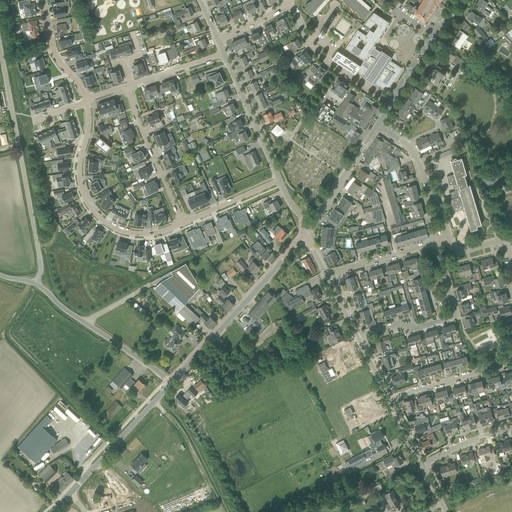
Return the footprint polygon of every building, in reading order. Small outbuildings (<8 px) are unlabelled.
[(29,0),(23,0),(18,1),(19,9),(24,8),(26,16),(36,14),(34,3),(30,4),(29,0)] [(251,0),(250,1),(242,5),(246,12),(248,11),(249,13),(256,9),(254,3),(256,3),(254,0),(251,0)] [(304,9),(312,16),(314,13),(313,13),(316,10),(316,11),(320,6),(319,6),(321,4),(321,5),(325,0),(324,0),(343,0),(345,4),(346,3),(350,6),(352,10),(353,8),(357,12),(356,12),(359,16),(360,14),(364,18),(371,11),(368,8),(368,9),(366,7),(367,7),(362,2),(361,3),(360,1),(358,0),(311,0),(310,2),(310,1),(306,4),(308,5),(304,9),(304,8),(304,9)] [(406,7),(405,8),(414,14),(417,16),(418,17),(420,18),(425,21),(434,7),(436,4),(437,2),(438,3),(439,2),(440,0),(423,0),(418,9),(417,8),(416,9),(413,7),(408,4),(406,7)] [(484,0),(478,0),(476,4),(479,6),(476,9),(488,17),(493,10),(486,5),(488,2),(484,0)] [(53,13),(53,14),(53,16),(54,17),(55,17),(65,15),(64,9),(70,8),(68,1),(60,3),(61,7),(53,8),(54,13),(53,13)] [(234,7),(230,9),(232,14),(233,13),(234,14),(236,19),(243,16),(241,11),(243,10),(241,4),(234,7)] [(175,14),(177,20),(175,20),(177,25),(181,24),(179,19),(188,15),(188,16),(194,14),(191,6),(186,8),(185,7),(181,8),(182,10),(174,13),(175,14)] [(221,14),(216,17),(219,23),(220,22),(222,25),(225,23),(226,24),(228,23),(228,22),(229,22),(227,18),(231,17),(232,17),(227,6),(219,10),(221,14)] [(467,18),(471,21),(473,22),(480,27),(485,20),(480,17),(477,15),(472,11),(467,18)] [(373,47),(374,45),(377,41),(378,42),(381,38),(379,37),(389,22),(374,12),(369,17),(363,25),(361,23),(345,48),(364,60),(373,46),(373,47)] [(276,22),(278,27),(289,22),(286,17),(280,20),(276,22)] [(63,24),(56,25),(56,26),(55,26),(56,30),(57,30),(58,34),(66,32),(65,25),(71,24),(70,18),(62,19),(63,24)] [(470,27),(466,23),(463,19),(458,26),(467,32),(470,27)] [(31,40),(34,39),(39,38),(36,21),(28,22),(28,23),(21,24),(23,32),(30,30),(30,33),(30,34),(31,40)] [(194,31),(196,31),(200,29),(197,21),(186,26),(184,24),(177,27),(179,30),(186,27),(188,31),(193,29),(194,31)] [(283,37),(284,37),(289,34),(286,30),(291,27),(289,22),(278,27),(281,31),(280,31),(283,37)] [(275,33),(273,28),(271,24),(264,27),(267,33),(271,31),(272,34),(275,33)] [(473,30),(483,42),(487,38),(477,26),(473,30)] [(172,28),(165,30),(167,36),(174,34),(173,32),(175,32),(174,29),(172,29),(172,28)] [(504,28),(499,33),(502,36),(507,31),(504,28)] [(475,40),(464,32),(459,30),(451,43),(455,46),(459,49),(465,39),(472,44),(475,40)] [(260,36),(258,31),(251,34),(253,39),(257,38),(261,47),(267,44),(265,39),(263,35),(260,36)] [(60,47),(72,45),(70,37),(59,39),(60,47)] [(238,40),(242,49),(249,46),(245,37),(238,40)] [(198,40),(194,41),(196,46),(198,49),(203,47),(207,45),(204,38),(199,41),(198,40)] [(287,56),(289,55),(297,52),(295,49),(301,45),(297,38),(291,42),(290,42),(285,45),(288,49),(285,51),(286,53),(287,56)] [(495,44),(490,38),(484,44),(489,49),(495,44)] [(236,52),(240,50),(242,49),(238,40),(231,43),(236,52)] [(131,41),(123,44),(126,55),(131,53),(130,48),(132,47),(131,41)] [(126,55),(123,44),(118,45),(121,56),(126,55)] [(161,53),(157,54),(161,64),(169,61),(176,58),(176,56),(179,55),(174,44),(170,45),(171,49),(161,52),(161,53)] [(121,56),(118,45),(118,47),(118,48),(114,49),(114,48),(113,48),(117,58),(121,56)] [(360,66),(357,70),(357,71),(364,75),(363,77),(374,84),(375,83),(386,90),(400,68),(389,61),(392,57),(381,50),(380,51),(373,47),(373,46),(364,60),(360,66)] [(117,58),(113,48),(105,50),(107,55),(110,54),(112,59),(117,58)] [(67,52),(65,53),(67,59),(74,56),(75,59),(80,58),(82,57),(81,54),(79,54),(77,49),(72,51),(71,50),(67,51),(67,52)] [(239,59),(242,66),(248,63),(247,59),(254,56),(252,51),(250,52),(244,54),(245,56),(239,59)] [(267,51),(257,55),(259,59),(252,61),(254,65),(256,64),(270,58),(267,51)] [(287,56),(283,58),(292,68),(297,64),(302,59),(306,64),(308,62),(312,59),(306,51),(302,55),(298,58),(296,55),(292,58),(291,57),(290,55),(287,56)] [(357,71),(357,70),(360,66),(337,51),(333,57),(335,59),(334,61),(352,73),(353,71),(356,72),(357,71)] [(38,58),(37,52),(27,55),(30,64),(31,67),(36,66),(37,69),(37,70),(45,67),(43,63),(44,62),(43,60),(42,57),(38,58)] [(76,63),(78,71),(83,69),(89,67),(87,60),(96,57),(94,53),(82,57),(80,58),(81,61),(76,63)] [(453,61),(452,62),(460,67),(463,63),(464,61),(456,56),(455,57),(453,61)] [(135,70),(146,66),(143,58),(138,60),(139,63),(133,65),(135,70)] [(254,65),(250,67),(251,69),(245,72),(248,79),(254,76),(257,74),(256,71),(259,70),(256,64),(254,65)] [(444,69),(438,65),(438,66),(437,65),(429,76),(432,79),(433,78),(435,79),(433,83),(440,88),(443,84),(440,82),(444,76),(443,75),(446,71),(444,69)] [(149,74),(146,66),(135,70),(137,75),(142,73),(143,76),(149,74)] [(276,69),(275,66),(260,73),(261,76),(276,69)] [(313,74),(308,81),(313,86),(316,83),(318,81),(317,80),(319,79),(326,71),(320,66),(318,68),(315,66),(311,70),(314,73),(313,74)] [(86,82),(87,85),(95,82),(93,78),(93,76),(96,75),(95,73),(97,72),(96,68),(86,72),(87,75),(84,76),(85,79),(86,82)] [(107,70),(109,78),(112,77),(120,75),(119,70),(112,72),(111,69),(107,70)] [(278,74),(276,69),(261,76),(263,79),(269,76),(270,77),(278,74)] [(211,77),(212,82),(214,86),(216,85),(216,86),(218,85),(217,85),(223,82),(222,79),(222,80),(221,80),(220,73),(217,74),(217,75),(215,76),(214,72),(205,75),(206,79),(211,77)] [(35,83),(34,83),(37,93),(46,90),(45,86),(44,84),(48,83),(48,82),(49,81),(49,82),(49,81),(47,73),(37,76),(38,76),(39,81),(35,83)] [(191,76),(193,83),(200,81),(197,74),(191,76)] [(302,74),(295,80),(298,84),(305,77),(302,74)] [(122,80),(120,75),(112,77),(113,82),(111,83),(112,86),(118,84),(117,81),(122,80)] [(260,79),(255,81),(250,83),(253,90),(259,87),(258,84),(261,82),(260,79)] [(338,79),(331,90),(343,97),(350,86),(338,79)] [(168,82),(170,90),(172,95),(177,93),(177,94),(180,93),(178,89),(179,88),(178,83),(175,84),(173,80),(168,82)] [(161,90),(162,93),(165,92),(170,90),(168,82),(162,83),(164,89),(161,90)] [(54,90),(55,94),(68,90),(66,84),(64,85),(57,87),(58,89),(56,90),(54,90)] [(274,84),(265,88),(266,90),(267,93),(276,89),(274,84)] [(156,85),(151,87),(153,96),(159,94),(160,97),(163,96),(162,93),(161,90),(158,91),(156,85)] [(153,96),(151,87),(145,89),(146,94),(143,95),(145,99),(154,97),(153,96)] [(412,93),(420,99),(424,93),(415,88),(412,93)] [(218,101),(213,104),(214,108),(227,102),(225,99),(230,97),(226,89),(222,91),(216,93),(215,94),(218,101)] [(68,90),(55,94),(57,97),(58,97),(60,96),(61,98),(70,95),(68,90)] [(260,93),(255,95),(258,102),(267,98),(266,94),(268,94),(267,93),(266,90),(265,91),(260,93)] [(201,95),(203,100),(213,96),(211,91),(201,95)] [(43,99),(42,99),(45,108),(51,106),(46,92),(43,93),(44,95),(43,95),(44,96),(45,99),(43,99)] [(45,108),(42,99),(40,100),(40,98),(39,96),(38,97),(37,94),(37,93),(35,94),(40,110),(45,108)] [(347,100),(351,103),(355,96),(350,93),(345,99),(346,99),(347,100)] [(416,103),(417,104),(420,99),(412,93),(409,98),(416,103)] [(34,112),(40,110),(35,94),(33,95),(34,98),(32,98),(33,100),(34,102),(32,103),(31,103),(34,112)] [(70,95),(61,98),(62,100),(59,101),(58,101),(59,105),(72,101),(70,95)] [(360,105),(358,108),(365,113),(372,117),(378,108),(372,104),(373,102),(365,97),(362,101),(360,104),(360,105)] [(416,103),(409,98),(407,97),(404,103),(412,108),(416,103)] [(267,98),(258,102),(261,109),(272,104),(273,107),(283,102),(281,98),(272,102),(272,101),(269,100),(267,98)] [(106,102),(109,112),(110,114),(118,111),(119,113),(124,111),(122,103),(116,105),(114,99),(110,101),(110,100),(106,101),(107,102),(106,102)] [(346,99),(342,105),(368,122),(372,117),(365,113),(351,103),(347,100),(346,99)] [(428,112),(433,104),(428,100),(423,108),(428,112)] [(325,101),(323,105),(330,110),(330,111),(332,112),(333,111),(331,109),(333,106),(325,101)] [(100,114),(101,117),(104,116),(103,114),(109,112),(106,102),(97,105),(99,109),(98,110),(100,114)] [(223,108),(225,111),(226,115),(229,113),(230,117),(231,118),(235,116),(233,111),(236,110),(233,103),(223,108)] [(412,108),(404,103),(401,108),(409,113),(412,108)] [(438,107),(433,104),(428,112),(433,115),(438,107)] [(330,110),(323,105),(320,109),(328,114),(330,111),(330,110)] [(368,122),(342,105),(336,115),(354,126),(355,127),(357,124),(352,121),(354,118),(358,120),(359,119),(360,120),(358,123),(365,128),(368,122)] [(438,107),(433,115),(438,118),(443,110),(438,107)] [(406,118),(409,113),(401,108),(397,113),(406,118)] [(325,118),(328,114),(320,109),(317,114),(325,118)] [(152,115),(147,117),(150,125),(154,123),(156,129),(163,126),(162,123),(161,120),(162,119),(163,119),(164,117),(163,116),(162,115),(161,114),(160,114),(159,115),(157,112),(152,114),(152,115)] [(273,120),(275,122),(284,118),(281,112),(272,116),(270,112),(264,115),(267,122),(273,120)] [(317,114),(315,118),(322,123),(324,119),(326,120),(327,119),(325,118),(317,114)] [(354,126),(336,115),(332,121),(343,128),(349,132),(348,134),(357,139),(360,134),(352,129),(354,126)] [(226,124),(229,122),(230,124),(228,125),(231,131),(236,129),(239,128),(243,126),(240,119),(237,120),(235,116),(231,118),(230,117),(224,120),(226,124)] [(440,120),(442,126),(451,122),(449,116),(440,120)] [(65,128),(74,125),(73,119),(60,123),(61,127),(62,126),(65,126),(65,128)] [(451,122),(442,126),(445,132),(454,127),(451,122)] [(97,125),(100,132),(104,131),(108,129),(107,126),(103,127),(102,124),(97,125)] [(74,125),(65,128),(66,128),(66,130),(64,131),(62,131),(63,134),(76,130),(74,125)] [(277,125),(272,130),(278,136),(283,130),(277,125)] [(125,145),(133,141),(132,138),(135,136),(134,135),(135,134),(134,131),(133,131),(131,127),(127,129),(127,127),(119,130),(121,135),(124,133),(126,139),(123,140),(125,145)] [(53,128),(47,131),(51,139),(52,139),(53,138),(55,140),(54,140),(55,142),(56,143),(59,142),(53,128)] [(78,136),(76,130),(63,134),(65,138),(66,137),(68,136),(69,139),(78,136)] [(42,133),(49,149),(52,148),(51,148),(50,144),(51,144),(50,142),(49,140),(51,139),(47,131),(42,133)] [(163,145),(165,148),(175,144),(171,135),(167,137),(164,131),(155,135),(160,146),(163,145)] [(232,133),(234,138),(235,140),(236,144),(241,142),(244,140),(249,138),(246,131),(241,133),(239,134),(237,131),(232,133)] [(438,132),(433,135),(437,144),(442,141),(438,132)] [(49,149),(42,133),(37,136),(41,144),(43,143),(44,145),(45,147),(46,146),(47,149),(49,149)] [(349,140),(354,144),(357,139),(348,134),(346,138),(349,140)] [(383,150),(386,153),(392,145),(390,144),(390,143),(378,135),(372,143),(383,150)] [(433,135),(427,137),(431,145),(431,147),(437,144),(433,135)] [(427,136),(421,139),(425,148),(431,145),(427,137),(427,136)] [(111,146),(100,137),(98,138),(100,139),(96,144),(102,149),(102,150),(105,153),(111,146)] [(420,150),(425,148),(421,139),(415,141),(420,150)] [(194,141),(191,142),(187,144),(190,150),(196,147),(194,141)] [(365,158),(363,161),(367,164),(372,167),(374,164),(376,165),(378,163),(380,164),(384,159),(381,152),(383,150),(372,143),(363,157),(365,158)] [(63,144),(54,147),(55,150),(57,150),(58,157),(70,155),(68,148),(65,148),(64,144),(63,144)] [(168,165),(176,161),(174,158),(176,157),(174,152),(176,151),(174,145),(167,148),(169,152),(163,154),(165,157),(164,158),(166,160),(168,165)] [(236,150),(238,155),(246,150),(244,146),(236,150)] [(456,147),(437,156),(438,158),(457,149),(456,147)] [(132,148),(124,151),(126,155),(127,157),(131,155),(132,158),(134,162),(137,161),(144,158),(143,156),(144,156),(144,155),(144,154),(144,153),(143,153),(143,152),(142,152),(141,150),(135,153),(134,151),(132,148)] [(260,163),(255,151),(244,156),(247,164),(251,163),(253,166),(260,163)] [(89,170),(89,171),(90,171),(90,172),(97,173),(97,171),(101,172),(101,167),(97,167),(97,166),(98,160),(103,162),(104,158),(101,156),(96,155),(95,159),(96,159),(96,161),(90,161),(89,164),(89,166),(89,170)] [(387,170),(388,173),(400,166),(398,159),(395,157),(395,159),(387,170)] [(455,211),(455,210),(456,210),(456,211),(462,210),(462,207),(464,206),(471,230),(476,229),(476,226),(481,224),(472,192),(474,192),(472,185),(470,185),(465,186),(462,176),(467,175),(462,158),(451,161),(454,174),(447,176),(450,185),(453,184),(455,191),(450,192),(452,196),(453,196),(453,198),(450,200),(455,211)] [(62,159),(50,161),(51,165),(57,164),(58,171),(69,169),(68,162),(63,162),(62,159)] [(39,162),(41,175),(50,174),(49,164),(45,164),(45,162),(39,162)] [(140,175),(142,178),(151,174),(151,173),(152,172),(150,169),(149,170),(148,166),(145,168),(142,162),(132,166),(133,170),(136,169),(138,175),(140,175)] [(174,178),(176,183),(184,180),(182,176),(185,175),(182,168),(183,168),(182,164),(175,167),(177,170),(171,173),(173,176),(174,178)] [(506,172),(505,168),(504,166),(496,169),(497,170),(494,171),(498,180),(500,183),(501,183),(502,183),(503,181),(502,181),(507,179),(504,173),(506,172)] [(412,175),(407,177),(406,174),(407,174),(405,167),(400,169),(401,172),(398,173),(401,183),(413,180),(412,175)] [(357,177),(361,179),(364,181),(367,176),(374,181),(378,176),(370,171),(368,174),(362,169),(357,177)] [(487,173),(482,175),(487,185),(498,180),(494,171),(487,173)] [(61,174),(61,173),(51,175),(53,180),(56,179),(57,183),(60,182),(61,186),(63,186),(64,186),(65,187),(69,186),(69,185),(70,184),(69,184),(69,181),(69,178),(68,179),(68,176),(62,177),(61,174)] [(391,183),(388,173),(382,177),(397,225),(403,223),(393,189),(391,183)] [(93,175),(93,180),(94,180),(94,182),(91,184),(92,187),(92,188),(93,190),(94,190),(95,193),(102,189),(100,184),(105,184),(105,179),(103,179),(103,174),(93,175)] [(224,193),(232,190),(227,179),(220,182),(219,179),(216,181),(216,179),(211,181),(217,193),(221,191),(220,188),(222,187),(224,193)] [(147,189),(144,190),(144,191),(145,195),(147,195),(150,194),(149,194),(158,190),(157,187),(158,186),(156,183),(155,183),(154,180),(145,184),(147,189)] [(370,195),(369,197),(372,206),(363,209),(364,213),(371,211),(381,208),(377,193),(362,183),(361,184),(360,183),(358,185),(354,182),(351,180),(346,188),(348,190),(352,193),(355,195),(355,196),(357,198),(358,197),(359,198),(364,191),(370,195)] [(135,190),(144,186),(142,181),(138,183),(133,185),(135,190)] [(406,195),(417,191),(415,185),(407,188),(406,185),(399,187),(400,190),(404,188),(406,195)] [(56,195),(56,198),(61,197),(64,202),(61,204),(62,207),(68,204),(66,201),(74,198),(71,191),(70,191),(66,194),(66,193),(63,194),(63,193),(63,189),(53,191),(54,195),(56,195)] [(109,189),(103,192),(98,195),(101,199),(102,198),(105,200),(101,204),(107,210),(115,201),(114,200),(108,195),(112,193),(109,189)] [(199,205),(200,205),(196,195),(195,192),(194,191),(191,193),(193,197),(188,199),(192,208),(197,206),(197,207),(200,206),(199,205)] [(407,201),(404,202),(404,204),(411,202),(410,200),(419,198),(417,191),(406,195),(407,198),(406,198),(407,201)] [(196,195),(200,205),(208,201),(204,192),(196,195)] [(137,201),(131,193),(129,194),(134,202),(137,201)] [(338,211),(343,215),(345,216),(347,213),(349,210),(347,209),(351,203),(347,200),(343,197),(338,204),(342,206),(340,209),(338,211)] [(266,202),(263,203),(266,208),(268,213),(271,212),(274,210),(274,211),(276,209),(281,207),(277,200),(272,203),(270,200),(266,202)] [(411,212),(422,209),(420,202),(412,205),(412,208),(410,208),(411,212)] [(69,203),(57,209),(58,212),(57,212),(58,213),(60,216),(65,213),(64,212),(70,209),(74,216),(71,217),(73,221),(76,219),(75,217),(80,214),(79,213),(80,213),(79,213),(77,208),(76,205),(75,205),(71,207),(69,203)] [(128,213),(123,210),(124,208),(116,204),(111,211),(116,213),(114,216),(124,221),(125,219),(126,219),(127,216),(126,215),(128,213)] [(153,206),(148,206),(149,210),(150,221),(155,220),(157,220),(158,223),(167,219),(164,211),(157,214),(156,210),(154,210),(153,209),(153,206)] [(371,211),(375,224),(385,220),(381,208),(371,211)] [(331,221),(330,223),(331,223),(335,226),(338,226),(340,223),(338,222),(343,215),(338,211),(335,209),(330,216),(333,218),(331,221)] [(424,215),(422,209),(411,212),(413,218),(408,219),(409,222),(418,219),(417,217),(424,215)] [(233,212),(235,218),(234,218),(236,223),(242,220),(244,223),(244,224),(246,223),(248,228),(247,228),(252,226),(246,212),(241,214),(239,211),(239,210),(233,212)] [(148,214),(146,214),(140,213),(139,214),(135,214),(134,224),(142,225),(142,221),(146,221),(149,220),(148,214)] [(216,225),(219,232),(223,230),(222,228),(226,226),(228,232),(234,229),(229,219),(228,220),(226,215),(219,219),(219,218),(217,219),(219,224),(216,225)] [(87,231),(84,228),(86,227),(86,228),(88,226),(88,225),(91,223),(88,220),(89,220),(88,219),(87,219),(85,217),(82,220),(82,219),(80,221),(79,222),(76,224),(82,231),(80,232),(82,235),(87,231)] [(223,242),(219,232),(216,225),(213,226),(211,221),(203,225),(205,230),(203,231),(205,237),(215,233),(220,244),(223,242)] [(72,222),(63,229),(66,233),(75,226),(72,222)] [(331,223),(330,223),(328,226),(328,227),(327,227),(327,228),(323,228),(322,236),(321,235),(321,236),(332,237),(333,228),(338,229),(338,226),(335,226),(331,223)] [(275,229),(276,230),(273,234),(275,236),(282,241),(282,240),(288,234),(278,226),(275,229)] [(97,230),(95,229),(95,230),(92,227),(83,238),(83,239),(86,241),(86,242),(90,237),(97,240),(96,242),(97,241),(100,243),(103,238),(101,237),(102,237),(100,235),(102,231),(97,229),(97,230)] [(198,233),(196,228),(186,233),(188,238),(192,236),(194,241),(191,243),(193,249),(202,245),(202,247),(204,246),(204,247),(207,245),(202,232),(198,233)] [(269,244),(272,241),(268,236),(270,235),(263,228),(259,232),(269,244)] [(419,230),(422,239),(428,237),(426,228),(419,230)] [(413,232),(416,240),(422,239),(419,230),(413,232)] [(407,234),(410,242),(416,240),(413,232),(407,234)] [(401,235),(404,244),(410,242),(407,234),(401,235)] [(380,236),(382,245),(388,243),(386,235),(380,236)] [(397,246),(404,244),(401,235),(395,237),(397,246)] [(331,246),(332,237),(321,236),(322,236),(321,244),(325,244),(325,245),(324,245),(324,246),(326,246),(325,248),(327,251),(333,248),(335,249),(335,246),(331,246)] [(382,245),(380,236),(374,238),(376,247),(382,245)] [(177,238),(169,240),(172,249),(179,247),(181,251),(188,247),(185,240),(181,243),(180,243),(179,242),(177,239),(177,237),(177,238)] [(376,247),(374,238),(368,240),(370,249),(376,247)] [(364,250),(370,249),(368,240),(362,242),(364,250)] [(119,250),(121,250),(121,252),(124,253),(124,251),(124,253),(124,255),(127,256),(127,258),(131,259),(132,251),(128,250),(128,251),(126,250),(128,244),(124,243),(118,241),(117,244),(116,249),(119,250)] [(252,245),(248,248),(255,256),(259,253),(266,260),(271,254),(267,251),(268,250),(261,244),(257,241),(252,245)] [(364,250),(362,242),(355,243),(358,252),(364,250)] [(152,247),(152,255),(153,255),(164,252),(164,254),(166,260),(167,262),(172,260),(167,244),(164,244),(164,243),(162,244),(161,243),(154,245),(154,246),(152,247)] [(135,248),(135,256),(137,256),(137,257),(143,257),(143,256),(145,257),(146,259),(151,259),(151,258),(150,249),(146,249),(146,247),(143,247),(144,245),(138,245),(138,248),(135,248)] [(333,262),(338,260),(339,259),(335,251),(335,249),(333,248),(327,251),(328,254),(326,256),(329,263),(333,261),(334,262),(333,262)] [(304,262),(310,273),(316,270),(308,256),(300,261),(302,263),(304,262)] [(248,267),(250,269),(254,273),(260,267),(251,258),(248,261),(251,264),(248,267)] [(416,258),(410,260),(412,267),(413,270),(414,273),(420,271),(419,268),(416,258)] [(494,269),(499,267),(497,262),(493,263),(492,258),(481,261),(483,266),(484,270),(490,268),(490,270),(494,269)] [(242,270),(246,267),(240,260),(236,263),(242,270)] [(406,269),(412,267),(410,260),(403,261),(406,269)] [(161,281),(154,288),(165,298),(172,305),(173,307),(179,312),(193,325),(192,324),(196,321),(198,322),(199,321),(198,319),(199,318),(200,318),(204,322),(210,328),(216,322),(213,318),(210,315),(208,318),(203,313),(197,307),(196,309),(192,304),(189,307),(188,306),(203,290),(200,288),(200,287),(186,263),(179,267),(171,271),(159,277),(160,278),(161,281)] [(392,265),(395,273),(397,272),(397,271),(401,270),(399,263),(392,265)] [(297,272),(301,269),(296,264),(292,266),(297,272)] [(471,272),(470,269),(469,264),(457,267),(460,276),(471,272)] [(395,273),(392,265),(386,267),(389,275),(386,276),(388,283),(391,282),(389,277),(395,275),(395,273)] [(226,272),(225,273),(229,278),(237,273),(233,267),(226,272)] [(375,270),(377,278),(380,277),(380,276),(383,275),(381,268),(375,270)] [(375,279),(377,278),(375,270),(369,272),(371,279),(374,278),(375,279)] [(477,280),(478,280),(475,273),(472,274),(473,279),(469,280),(470,282),(477,280)] [(346,278),(348,284),(355,282),(358,281),(357,275),(354,276),(346,278)] [(494,276),(483,279),(484,281),(485,285),(491,284),(491,283),(495,282),(496,287),(499,286),(503,285),(501,277),(495,278),(494,276)] [(413,280),(415,286),(423,283),(422,277),(413,280)] [(357,288),(355,282),(348,284),(350,291),(355,289),(356,291),(362,290),(361,287),(357,288)] [(471,284),(470,282),(462,285),(463,289),(457,291),(459,298),(461,298),(461,301),(465,300),(472,298),(471,295),(467,296),(465,290),(472,288),(471,284)] [(425,289),(423,283),(415,286),(417,292),(425,289)] [(287,292),(281,299),(286,310),(287,311),(289,310),(305,302),(304,301),(303,298),(309,296),(311,294),(309,291),(311,291),(308,286),(306,285),(298,289),(295,290),(298,295),(293,297),(287,292)] [(221,295),(217,299),(224,307),(228,310),(234,304),(228,298),(226,300),(224,298),(230,292),(226,289),(224,286),(218,293),(220,295),(221,295)] [(316,288),(311,291),(309,291),(311,294),(314,300),(317,299),(321,296),(319,292),(319,293),(316,288)] [(417,292),(418,298),(427,295),(425,289),(417,292)] [(353,295),(355,301),(362,299),(361,293),(363,292),(362,290),(356,291),(357,294),(353,295)] [(494,300),(497,299),(499,303),(508,300),(505,293),(500,294),(499,290),(492,291),(492,292),(489,293),(491,299),(494,298),(494,300)] [(151,296),(149,291),(142,295),(144,300),(151,296)] [(258,302),(251,310),(260,318),(266,311),(263,309),(265,308),(269,303),(270,304),(276,298),(274,297),(272,294),(268,291),(258,302)] [(429,301),(427,295),(418,298),(420,304),(429,301)] [(474,303),(472,298),(465,300),(466,303),(461,304),(463,312),(471,310),(469,305),(474,303)] [(363,308),(373,305),(372,303),(364,305),(362,299),(355,301),(357,307),(362,306),(363,308)] [(422,310),(430,308),(429,301),(420,304),(422,310)] [(326,304),(321,307),(318,308),(324,320),(322,321),(324,325),(330,321),(328,318),(327,316),(331,314),(326,304)] [(404,313),(410,312),(407,304),(401,306),(404,313)] [(368,310),(370,309),(374,308),(373,305),(363,308),(364,311),(360,312),(362,318),(369,316),(368,310)] [(316,309),(315,306),(303,312),(304,316),(307,314),(316,309)] [(395,307),(398,315),(404,313),(401,306),(395,307)] [(498,306),(486,309),(488,315),(498,312),(497,311),(499,310),(501,317),(506,316),(511,314),(511,312),(509,306),(504,307),(499,309),(498,306)] [(395,307),(390,309),(392,317),(398,315),(395,307)] [(432,314),(430,308),(422,310),(424,316),(432,314)] [(383,311),(384,311),(384,314),(386,319),(392,317),(390,309),(383,311)] [(251,310),(248,313),(256,320),(253,324),(257,327),(260,324),(263,320),(260,318),(251,310)] [(474,313),(471,313),(466,315),(467,318),(465,319),(467,327),(475,325),(473,317),(475,316),(474,313)] [(277,321),(285,339),(293,336),(287,320),(289,319),(287,316),(277,321)] [(369,316),(362,318),(363,324),(367,323),(368,327),(376,325),(375,320),(371,322),(369,316)] [(186,333),(182,330),(176,324),(171,330),(174,333),(171,337),(170,337),(164,343),(168,348),(171,351),(171,350),(173,352),(177,349),(176,348),(181,343),(175,338),(177,336),(180,339),(186,333)] [(448,326),(450,333),(457,332),(454,324),(448,326)] [(331,325),(326,327),(323,329),(327,336),(328,338),(331,336),(334,343),(338,341),(342,339),(338,330),(337,330),(336,328),(333,330),(331,325)] [(245,331),(249,335),(250,334),(251,333),(254,330),(250,326),(245,331)] [(450,333),(448,326),(442,328),(444,333),(441,334),(443,340),(446,339),(451,337),(450,333)] [(443,340),(441,334),(439,335),(437,329),(431,331),(433,338),(439,337),(443,350),(446,349),(444,345),(443,340)] [(424,339),(426,345),(434,342),(433,338),(431,331),(425,333),(426,338),(424,339)] [(258,339),(253,334),(252,335),(247,340),(252,345),(258,339)] [(423,346),(426,345),(424,339),(421,340),(420,334),(414,336),(416,343),(422,342),(423,346)] [(379,352),(384,351),(386,350),(384,343),(390,342),(388,336),(382,338),(383,341),(376,343),(377,346),(378,346),(379,352)] [(409,343),(406,344),(408,350),(411,349),(410,345),(416,343),(414,336),(407,338),(409,343)] [(391,355),(388,356),(383,358),(384,363),(385,363),(387,368),(394,366),(392,359),(398,357),(396,350),(390,352),(391,355)] [(460,355),(454,357),(455,359),(457,367),(463,366),(460,358),(460,355)] [(466,356),(460,358),(463,366),(469,364),(466,356)] [(324,359),(318,363),(327,380),(333,377),(324,359)] [(445,371),(451,369),(449,361),(443,363),(445,371)] [(402,372),(406,371),(413,369),(412,364),(404,367),(398,369),(399,375),(392,377),(395,385),(406,382),(404,374),(403,374),(402,372)] [(442,371),(441,366),(440,364),(434,365),(436,373),(442,371)] [(425,376),(423,369),(420,369),(419,366),(413,367),(414,371),(415,375),(418,375),(419,378),(425,376)] [(124,367),(121,371),(112,381),(121,388),(125,384),(130,388),(132,386),(138,391),(144,384),(138,379),(135,383),(130,378),(133,375),(124,367)] [(502,377),(503,381),(504,384),(508,383),(509,387),(511,386),(511,378),(510,372),(504,374),(505,377),(502,377)] [(504,384),(503,381),(501,382),(499,375),(493,377),(495,386),(499,385),(500,389),(505,387),(505,385),(504,384)] [(495,386),(493,377),(487,379),(488,384),(485,385),(487,390),(488,392),(491,391),(493,391),(492,387),(495,386)] [(194,385),(197,389),(199,392),(203,388),(205,391),(208,389),(201,380),(194,385)] [(476,382),(479,392),(484,391),(485,393),(488,392),(487,390),(485,385),(485,384),(483,385),(481,380),(476,382)] [(470,394),(473,393),(473,394),(479,392),(476,382),(470,384),(471,388),(468,389),(470,394)] [(461,396),(461,398),(467,396),(466,395),(467,395),(464,385),(458,387),(461,396)] [(458,398),(461,398),(461,396),(458,387),(452,389),(454,397),(458,396),(458,398)] [(447,389),(441,391),(444,402),(446,402),(448,402),(450,400),(453,399),(451,393),(448,393),(447,389)] [(179,396),(174,401),(177,404),(180,407),(182,409),(187,404),(185,402),(190,397),(193,400),(197,396),(196,395),(194,393),(191,391),(182,399),(179,396)] [(433,398),(434,398),(435,404),(438,403),(440,404),(442,403),(444,402),(441,391),(435,393),(436,397),(433,398)] [(436,407),(435,404),(434,398),(433,398),(434,400),(431,400),(430,394),(427,395),(427,394),(423,395),(426,405),(429,405),(430,408),(436,407)] [(418,409),(417,409),(418,412),(424,410),(423,406),(426,405),(423,395),(420,396),(420,397),(418,398),(419,403),(417,404),(416,404),(418,409)] [(416,404),(417,404),(416,401),(413,402),(412,399),(403,402),(406,411),(414,409),(414,410),(417,409),(418,409),(416,404)] [(365,413),(369,420),(377,416),(374,410),(376,409),(373,403),(372,403),(370,400),(362,404),(367,413),(365,413)] [(102,416),(104,418),(108,421),(122,407),(116,401),(102,416)] [(477,410),(478,412),(481,423),(487,421),(485,413),(483,408),(478,409),(477,402),(472,404),(474,410),(477,410)] [(501,405),(502,408),(505,417),(510,416),(509,412),(511,411),(511,410),(511,406),(507,407),(506,404),(501,405)] [(350,407),(344,410),(347,416),(353,413),(350,407)] [(490,408),(490,409),(489,407),(487,408),(487,407),(483,408),(485,413),(487,421),(493,419),(490,408)] [(497,408),(493,409),(495,416),(498,416),(499,419),(505,417),(502,408),(498,410),(497,408)] [(471,416),(467,417),(470,426),(476,424),(472,412),(470,413),(471,416)] [(461,414),(457,415),(458,417),(460,424),(460,425),(462,424),(464,428),(470,426),(467,417),(464,418),(463,415),(461,415),(461,414)] [(43,427),(49,420),(50,419),(46,415),(17,446),(35,463),(57,440),(43,427)] [(421,418),(417,419),(418,422),(415,424),(416,426),(415,426),(416,430),(417,433),(418,433),(427,429),(424,423),(425,422),(425,421),(428,420),(427,417),(421,418)] [(458,417),(449,419),(452,431),(458,430),(457,425),(460,425),(458,417)] [(440,422),(442,427),(443,430),(446,429),(447,433),(452,431),(449,419),(440,422)] [(357,423),(349,427),(352,431),(359,428),(357,423)] [(374,441),(369,444),(371,449),(377,446),(378,447),(377,447),(378,448),(379,451),(386,448),(384,444),(383,445),(380,439),(383,437),(379,430),(376,432),(376,431),(371,433),(371,434),(374,441)] [(426,434),(429,440),(422,443),(425,449),(437,442),(434,435),(432,431),(426,434)] [(65,438),(54,445),(55,446),(50,449),(53,454),(58,451),(69,444),(65,438)] [(509,439),(496,443),(497,448),(498,453),(499,453),(500,456),(504,455),(503,451),(511,449),(511,444),(509,439)] [(343,440),(336,444),(337,446),(340,445),(342,450),(340,451),(341,454),(349,450),(343,440)] [(483,448),(479,449),(479,452),(480,455),(481,459),(482,458),(482,460),(489,458),(489,456),(495,455),(493,448),(490,449),(489,446),(485,447),(485,446),(483,447),(483,448)] [(370,449),(349,460),(351,466),(366,458),(373,454),(371,451),(370,449)] [(473,457),(472,452),(460,456),(462,461),(463,465),(467,463),(467,466),(468,466),(471,465),(472,463),(471,462),(475,461),(473,457)] [(141,453),(131,464),(136,469),(135,470),(139,474),(141,471),(139,468),(144,463),(147,459),(141,453)] [(383,460),(380,462),(383,468),(392,463),(394,467),(403,462),(399,454),(393,458),(392,455),(387,457),(382,459),(383,460)] [(443,476),(447,475),(457,472),(454,463),(440,467),(443,476)] [(38,474),(46,482),(56,472),(48,464),(38,474)] [(61,492),(73,479),(74,479),(70,475),(68,473),(67,473),(66,472),(65,472),(64,473),(64,474),(65,476),(61,480),(61,481),(55,487),(57,488),(61,492)] [(136,475),(131,480),(139,486),(143,482),(136,475)] [(473,481),(475,486),(483,483),(480,478),(473,481)] [(117,480),(113,485),(120,492),(124,487),(117,480)] [(365,498),(383,490),(380,483),(362,492),(365,498)] [(102,502),(99,503),(101,511),(111,507),(108,500),(107,501),(106,499),(112,492),(108,488),(101,498),(102,502)] [(385,494),(390,502),(386,504),(389,509),(392,507),(392,508),(400,504),(393,490),(385,494)] [(144,493),(139,495),(144,503),(148,501),(144,493)]
